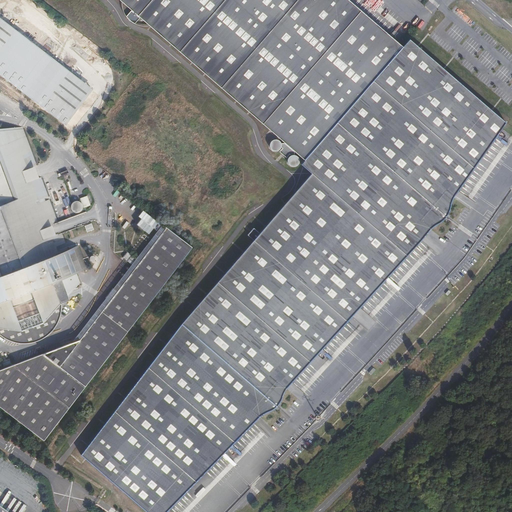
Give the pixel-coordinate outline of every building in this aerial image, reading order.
[(303,161),(402,48),(347,0),(119,0),(131,10),(126,16),(129,20),(131,22),(135,24),(140,18),(284,144),(293,152),(303,161)] [(0,70),(68,123),(94,90),(0,18),(0,70)] [(82,454),(148,511),(166,511),(261,416),(263,415),(270,411),(273,409),(277,406),(279,403),(280,401),(284,392),(287,388),(422,240),(431,228),(435,225),(441,222),(443,220),(445,217),(448,213),(449,209),(451,202),(453,197),(506,122),(409,39),(402,48),(303,161),(300,165),(311,174),(260,233),(254,228),(248,235),(254,240),(182,323),(82,454)] [(16,133),(0,138),(0,325),(15,320),(7,298),(31,289),(39,311),(69,300),(67,294),(61,278),(76,273),(86,269),(78,246),(67,249),(66,248),(57,251),(55,246),(65,242),(49,200),(45,201),(44,199),(48,197),(22,128),(16,133)] [(271,141),(270,142),(269,144),(269,146),(269,148),(270,149),(271,150),(272,151),(274,151),(275,151),(277,151),(279,150),(280,147),(280,146),(280,144),(280,143),(278,141),(277,140),(275,140),(273,140),(271,141)] [(293,152),(284,144),(280,144),(280,146),(280,147),(281,148),(289,155),(290,156),(291,156),(293,156),(293,152)] [(281,148),(278,152),(285,158),(289,155),(281,148)] [(296,166),(297,165),(298,164),(298,162),(298,160),(298,159),(297,158),(296,157),(295,156),(293,156),(291,156),(290,156),(288,158),(287,160),(287,162),(287,164),(289,166),(290,167),(292,167),(294,167),(296,166)] [(50,198),(51,197),(59,220),(71,216),(69,209),(64,210),(62,204),(64,203),(59,188),(48,192),(50,198)] [(74,212),(91,206),(88,197),(71,203),(74,212)] [(109,301),(79,339),(75,345),(71,343),(56,348),(49,358),(43,353),(40,354),(0,369),(0,406),(43,440),(192,247),(166,227),(117,291),(113,288),(105,298),(109,301)] [(79,283),(76,273),(61,278),(67,294),(79,283)] [(63,307),(63,302),(39,311),(31,289),(7,298),(15,320),(0,325),(0,334),(2,336),(7,339),(12,340),(14,341),(19,341),(24,342),(29,341),(32,341),(37,339),(39,338),(44,336),(48,333),(50,331),(53,328),(56,323),(59,319),(61,314),(62,312),(62,309),(63,307)] [(56,348),(43,353),(49,358),(56,348)]
